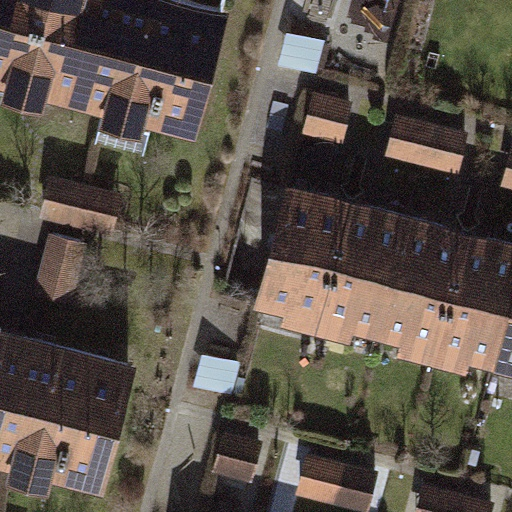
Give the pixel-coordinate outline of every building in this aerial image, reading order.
[(246,0),(0,0),(0,79),(211,135),(246,0)] [(322,90),(312,130),(352,140),(362,99),(322,90)] [(401,117),(397,162),(472,169),(477,124),(401,117)] [(323,177),(294,169),(258,305),(511,371),(511,226),(498,223),(437,207),(383,193),(323,177)] [(58,219),(123,234),(133,190),(68,175),(58,219)] [(52,234),(46,298),(87,302),(93,238),(52,234)] [(146,356),(0,317),(0,462),(110,492),(146,356)] [(320,447),(303,491),(360,511),(377,511),(392,474),(320,447)] [(430,486),(426,511),(500,511),(503,495),(430,486)]
